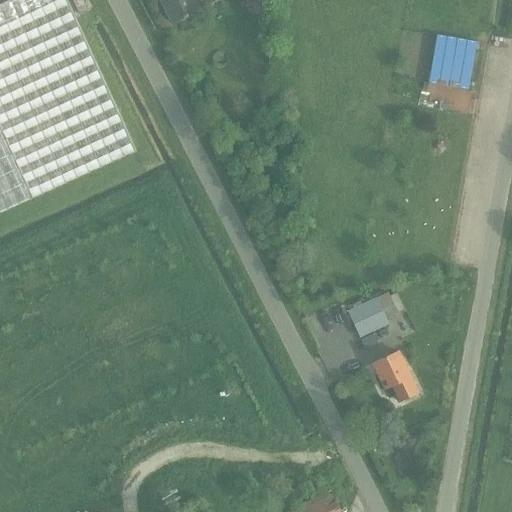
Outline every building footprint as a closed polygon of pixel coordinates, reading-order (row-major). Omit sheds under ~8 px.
[(0,210),(125,154),(137,148),(67,0),(8,0),(0,4),(0,210)] [(160,0),(172,23),(198,10),(192,0),(160,0)] [(257,94),(254,100),(255,106),(258,110),(261,110),(265,107),(269,104),(268,98),(263,94),(257,94)] [(387,324),(375,298),(347,311),(359,337),(387,324)] [(378,343),(373,334),(360,340),(365,349),(378,343)] [(391,386),(398,401),(417,392),(398,351),(371,364),(383,389),(391,386)] [(339,511),(329,491),(286,511),(339,511)]
